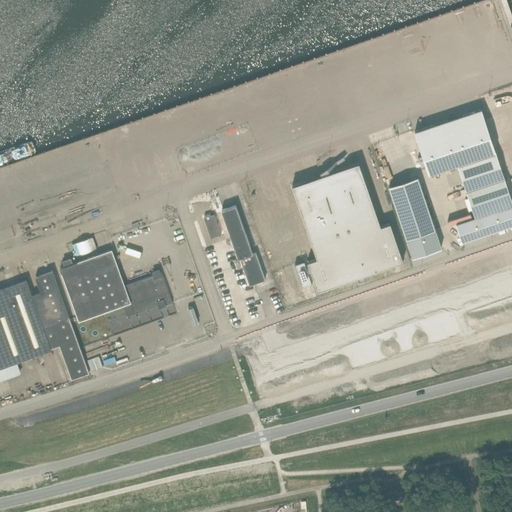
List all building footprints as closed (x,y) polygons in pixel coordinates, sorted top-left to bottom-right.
[(511,16),(506,0),(500,0),(511,32),(511,16)] [(436,58),(443,75),(488,57),(481,40),(436,58)] [(511,224),(511,201),(481,108),(457,116),(448,120),(414,131),(428,172),(457,163),(475,216),(455,223),(461,241),(511,224)] [(504,163),(511,160),(511,150),(501,153),(504,163)] [(306,180),(291,184),(316,257),(307,261),(317,290),(382,267),(403,260),(390,222),(380,225),(359,161),(335,169),(326,173),(322,175),(322,174),(320,175),(322,181),(308,186),(306,180)] [(417,176),(389,186),(407,239),(412,257),(441,247),(435,230),(417,176)] [(252,253),(235,204),(221,210),(238,258),(240,257),(249,284),(265,279),(255,252),(252,253)] [(203,217),(210,238),(221,234),(214,213),(203,217)] [(63,260),(65,266),(60,267),(79,320),(122,304),(126,316),(158,304),(159,307),(161,306),(172,302),(161,271),(160,272),(159,269),(155,270),(152,271),(153,274),(124,285),(115,259),(117,258),(114,248),(72,263),(70,258),(67,259),(63,260)] [(312,283),(308,271),(304,260),(299,262),(294,264),(302,286),(312,283)] [(32,295),(43,325),(69,316),(52,270),(35,276),(41,291),(32,294),(32,295)] [(50,348),(43,325),(32,295),(26,279),(0,288),(0,367),(51,349),(50,348)] [(69,316),(43,325),(50,348),(59,344),(71,378),(89,372),(69,316)]
